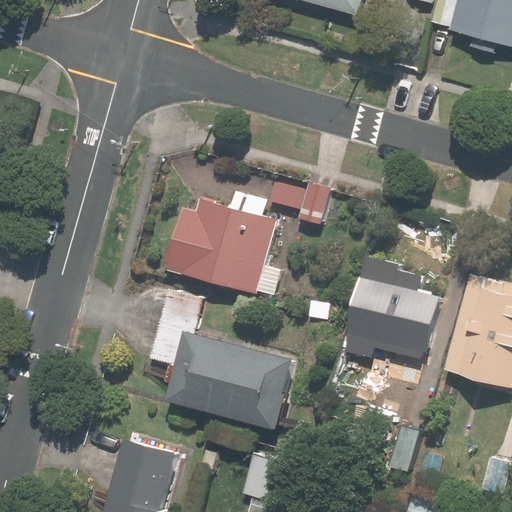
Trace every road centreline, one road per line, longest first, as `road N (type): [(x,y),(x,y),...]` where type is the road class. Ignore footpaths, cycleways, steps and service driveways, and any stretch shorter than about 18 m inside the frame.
road 1 (residential): [(0,500),(123,56)]
road 2 (residential): [(511,166),(123,56)]
road 3 (residential): [(123,56),(0,22)]
